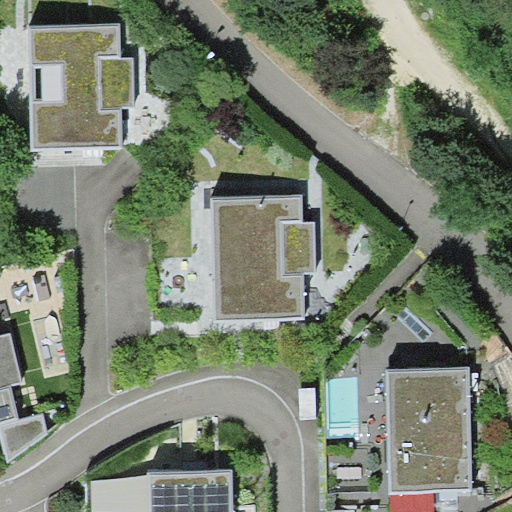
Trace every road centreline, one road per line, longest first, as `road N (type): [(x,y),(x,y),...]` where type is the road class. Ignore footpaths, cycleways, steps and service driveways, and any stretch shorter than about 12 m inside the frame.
road 1 (residential): [(511,320),(494,293),(232,48),(192,0)]
road 2 (residential): [(121,400),(247,393),(290,511)]
road 3 (track): [(511,148),(387,0)]
road 4 (residential): [(121,400),(114,209)]
road 5 (track): [(383,0),(392,105),(375,176)]
road 6 (residential): [(0,497),(121,400)]
